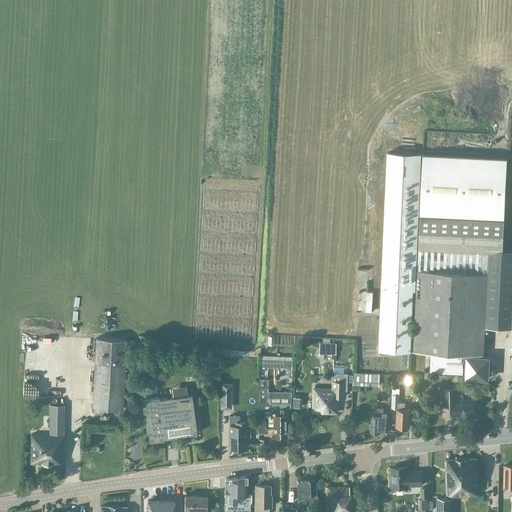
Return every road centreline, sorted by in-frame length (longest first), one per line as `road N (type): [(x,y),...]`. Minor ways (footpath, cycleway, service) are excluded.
road 1 (tertiary): [(0,503),(362,454)]
road 2 (tertiary): [(362,454),(511,438)]
